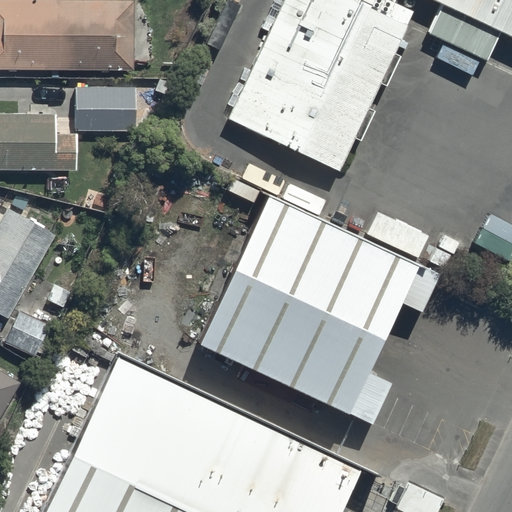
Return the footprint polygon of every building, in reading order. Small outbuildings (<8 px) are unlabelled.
[(0,0),(0,72),(130,74),(131,4),(13,2),(13,0),(0,0)] [(511,0),(262,0),(226,75),(335,127),(395,0),(463,0),(511,23),(511,0)] [(218,55),(238,10),(223,3),(204,49),(218,55)] [(74,81),(73,132),(132,133),(133,90),(113,90),(113,81),(74,81)] [(55,118),(0,117),(0,173),(76,173),(76,138),(55,138),(55,118)] [(398,237),(250,166),(177,317),(325,388),(398,237)] [(0,320),(5,323),(52,238),(6,212),(0,222),(0,320)] [(20,315),(3,345),(37,364),(54,333),(20,315)] [(314,511),(347,445),(94,324),(3,511),(314,511)] [(0,417),(18,385),(0,375),(0,417)]
